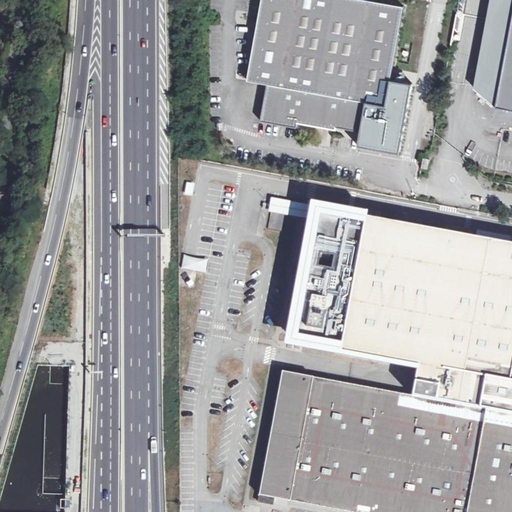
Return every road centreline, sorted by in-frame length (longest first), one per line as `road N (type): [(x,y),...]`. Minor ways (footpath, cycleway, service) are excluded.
road 1 (motorway): [(109,0),(107,469)]
road 2 (motorway): [(88,0),(64,192),(0,441)]
road 3 (motorway): [(139,393),(138,0)]
road 4 (motorway): [(156,511),(153,438),(139,393)]
